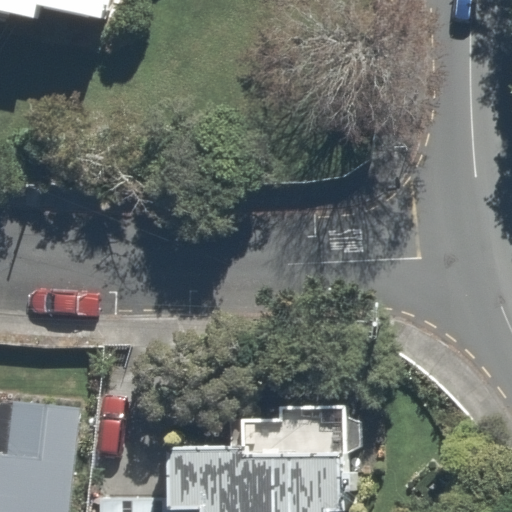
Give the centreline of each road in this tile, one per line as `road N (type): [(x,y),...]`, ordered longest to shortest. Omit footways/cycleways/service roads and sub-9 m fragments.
road 1 (residential): [(479,254),(305,261),(0,250)]
road 2 (residential): [(479,254),(471,197),(471,0)]
